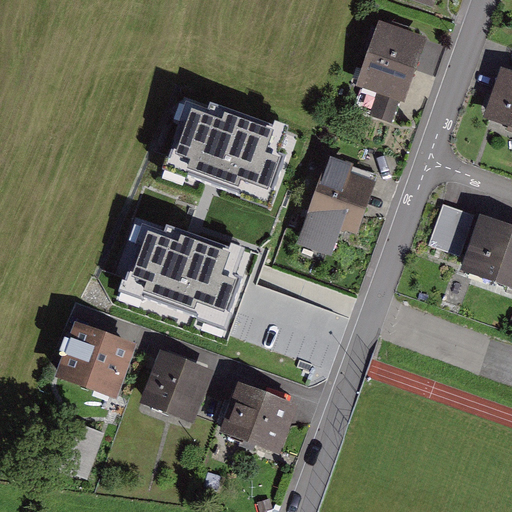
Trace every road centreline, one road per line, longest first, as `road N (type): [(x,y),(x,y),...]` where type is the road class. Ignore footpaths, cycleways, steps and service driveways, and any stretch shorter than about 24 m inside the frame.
road 1 (unclassified): [(305,511),(428,162)]
road 2 (unclassified): [(428,162),(485,0)]
